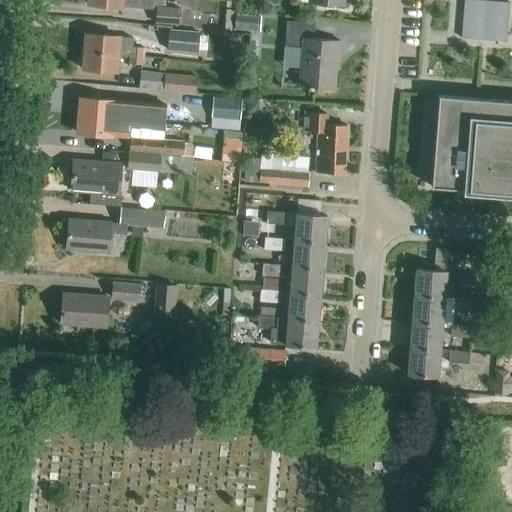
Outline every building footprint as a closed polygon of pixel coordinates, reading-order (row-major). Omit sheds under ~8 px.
[(464,0),(461,38),(505,42),(509,2),(478,0),(464,0)] [(155,9),(154,25),(179,26),(180,9),(165,8),(156,7),(155,9)] [(235,15),(234,31),(259,33),(260,17),(235,15)] [(302,49),(299,87),(333,89),(336,58),(339,59),(340,41),(313,39),(314,23),(286,21),(285,47),(302,49)] [(168,31),(167,52),(198,54),(199,33),(168,31)] [(133,38),(119,37),(85,34),(84,52),(118,55),(144,57),(144,49),(132,48),(133,38)] [(118,55),(84,52),(83,69),(116,73),(118,56),(118,55)] [(144,57),(118,55),(118,56),(129,57),(128,65),(143,66),(144,57)] [(140,71),(139,89),(196,94),(198,76),(140,71)] [(511,101),(438,95),(430,187),(511,193),(511,101)] [(163,124),(164,105),(80,98),(79,116),(112,119),(125,120),(163,124)] [(212,98),(211,118),(240,120),(241,101),(212,98)] [(258,110),(258,102),(247,102),(247,114),(252,114),(258,110)] [(345,174),(347,126),(326,125),(327,115),(305,114),(304,132),(318,132),(316,172),(345,174)] [(112,119),(79,116),(77,133),(129,138),(128,153),(192,160),(192,158),(191,158),(192,146),(184,145),(184,142),(164,141),(165,125),(141,123),(141,122),(125,121),(125,120),(112,119)] [(220,162),(240,163),(242,138),(223,137),(220,162)] [(281,151),(298,153),(299,143),(282,141),(281,151)] [(192,160),(128,153),(126,171),(191,176),(192,160)] [(261,154),(260,161),(246,160),(244,183),(269,185),(268,189),(274,189),(274,185),(307,188),(309,158),(261,154)] [(119,194),(118,194),(120,164),(73,160),(71,190),(89,192),(88,204),(118,207),(119,194)] [(164,211),(120,208),(119,224),(69,220),(66,249),(108,252),(110,234),(126,235),(127,225),(163,228),(164,211)] [(294,241),(324,243),(327,216),(296,214),(266,212),(265,224),(295,226),(294,240),(294,241)] [(264,238),(263,249),(284,251),(285,239),(264,238)] [(292,266),(322,269),(324,243),(294,241),(292,266)] [(292,266),(262,264),(261,275),(291,278),(290,292),(320,295),(322,269),(292,266)] [(416,269),(414,296),(444,298),(445,283),(446,271),(416,269)] [(455,272),(454,284),(475,286),(476,274),(455,272)] [(111,301),(139,303),(140,285),(112,282),(111,301)] [(153,317),(174,319),(177,286),(156,285),(153,317)] [(320,295),(290,292),(260,290),(259,301),(289,304),(288,318),(318,321),(320,295)] [(60,324),(105,327),(108,297),(63,294),(60,324)] [(414,296),(412,322),(442,324),(442,323),(443,309),(444,298),(414,296)] [(453,298),(452,310),(472,312),(473,300),(453,298)] [(288,318),(257,316),(256,328),(287,330),(285,345),(316,347),(318,321),(288,318)] [(412,322),(410,348),(440,350),(441,336),(442,324),(412,322)] [(451,324),(450,337),(471,338),(472,326),(451,324)] [(287,330),(256,328),(255,343),(285,345),(287,330)] [(136,341),(142,335),(136,329),(130,335),(136,341)] [(226,348),(225,364),(234,365),(233,372),(261,374),(261,377),(282,378),(283,369),(284,369),(285,351),(226,348)] [(410,348),(408,374),(438,377),(439,362),(440,350),(410,348)] [(449,350),(448,362),(469,364),(470,352),(449,350)] [(495,395),(508,396),(508,392),(511,392),(511,377),(509,378),(509,372),(496,371),(495,395)]
